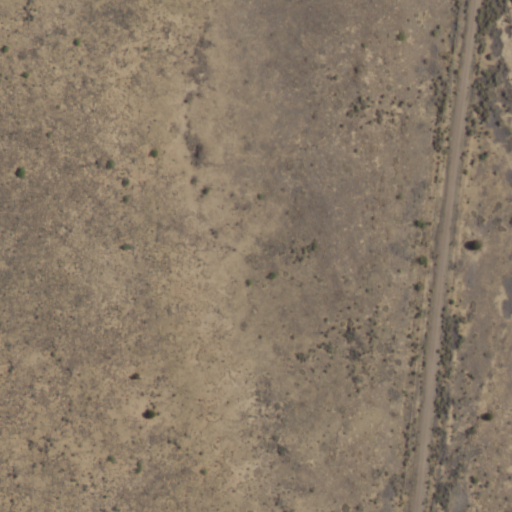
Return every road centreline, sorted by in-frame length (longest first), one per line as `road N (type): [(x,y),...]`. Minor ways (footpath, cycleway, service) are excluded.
road 1 (residential): [(415,511),(476,0)]
road 2 (track): [(273,511),(434,333)]
